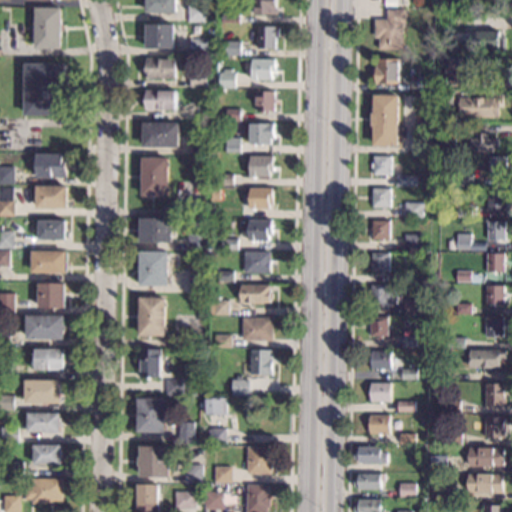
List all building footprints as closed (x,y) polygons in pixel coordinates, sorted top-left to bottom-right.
[(174,0),(174,13),(146,12),(146,0),(174,0)] [(274,0),(274,15),(254,15),(254,0),(274,0)] [(472,0),(472,11),(457,10),(457,0),(472,0)] [(61,47),(36,47),(36,7),(62,8),(61,47)] [(203,23),(187,23),(187,7),(196,7),(203,7),(203,23)] [(405,24),(402,24),(401,50),(379,49),(379,39),(375,39),(375,21),(387,21),(388,11),(405,12),(405,24)] [(465,35),(451,35),(451,12),(465,13),(465,35)] [(239,23),(221,22),(221,15),(239,16),(239,23)] [(172,49),(145,48),(145,25),(173,26),(172,49)] [(279,37),(276,37),(276,48),(257,48),(257,40),(258,40),(258,26),(280,27),(279,37)] [(498,52),(470,51),(470,33),(498,34),(498,52)] [(206,56),(189,56),(190,39),(206,39),(206,56)] [(239,56),(225,56),(225,42),(239,43),(239,56)] [(175,79),(146,78),(146,59),(175,60),(175,79)] [(399,86),(375,85),(375,67),(376,67),(377,60),(400,60),(399,86)] [(475,61),(474,84),(450,84),(450,75),(446,75),(446,69),(450,69),(450,60),(475,61)] [(274,74),(272,73),(271,82),(252,81),(253,61),(274,61),(274,74)] [(67,74),(69,74),(68,104),(66,104),(66,116),(24,115),(25,63),(67,64),(67,74)] [(211,88),(191,87),(191,73),(211,74),(211,88)] [(234,88),(219,88),(220,74),(234,75),(234,88)] [(433,90),(417,90),(418,79),(433,79),(433,90)] [(175,111),(144,110),(144,92),(175,93),(175,111)] [(453,110),(437,109),(438,92),(453,92),(453,110)] [(274,100),(276,100),(276,105),(274,105),(274,111),(256,111),(256,94),(274,94),(274,100)] [(398,147),(373,147),(374,127),(371,127),(372,114),(374,114),(375,97),(399,98),(398,147)] [(498,120),(459,119),(460,99),(498,100),(498,120)] [(207,120),(192,119),(192,105),(208,105),(207,120)] [(239,121),(225,121),(226,111),(240,111),(239,121)] [(430,117),(431,117),(431,133),(415,133),(415,117),(417,117),(417,111),(430,112),(430,117)] [(177,148),(142,147),(143,124),(178,125),(177,148)] [(272,137),(270,137),(270,144),(250,144),(250,125),(272,125),(272,137)] [(454,144),(442,143),(442,125),(454,126),(454,144)] [(486,140),(497,140),(497,150),(492,150),(491,155),(470,154),(471,140),(477,140),(477,134),(486,135),(486,140)] [(207,153),(191,153),(191,137),(207,137),(207,153)] [(431,154),(413,154),(414,138),(431,138),(431,154)] [(239,154),(225,154),(225,139),(240,139),(239,154)] [(64,178),(36,177),(37,154),(65,155),(64,178)] [(272,171),(270,171),(270,177),(250,177),(250,158),(273,158),(272,171)] [(390,176),(386,176),(386,180),(381,180),(381,176),(374,176),(374,169),(371,169),(372,165),(374,165),(374,158),(390,158),(390,176)] [(505,177),(488,177),(488,158),(506,159),(505,177)] [(167,196),(141,196),(142,159),(168,159),(167,196)] [(0,167),(15,168),(14,184),(0,183),(0,167)] [(233,187),(217,187),(217,175),(233,175),(233,187)] [(472,188),(458,188),(459,177),(473,177),(472,188)] [(416,187),(397,187),(397,178),(417,178),(416,187)] [(66,209),(37,208),(37,186),(66,187),(66,209)] [(14,216),(0,216),(0,187),(13,187),(14,216)] [(219,201),(210,201),(210,189),(220,189),(219,201)] [(271,205),(269,205),(268,210),(249,209),(250,189),(271,189),(271,205)] [(389,209),(373,208),(373,190),(390,190),(389,209)] [(504,210),(487,209),(488,190),(505,191),(504,210)] [(422,219),(406,218),(406,205),(422,206),(422,219)] [(464,210),(473,211),(472,219),(457,219),(458,206),(464,206),(464,210)] [(172,243),(140,242),(141,219),(172,220),(172,243)] [(65,240),(39,239),(40,220),(65,221),(65,240)] [(270,235),(268,235),(268,241),(248,240),(248,221),(271,222),(270,235)] [(389,239),(373,238),(374,221),(389,221),(389,239)] [(505,240),(488,240),(488,222),(490,222),(505,222),(505,240)] [(13,249),(0,248),(0,232),(14,232),(13,249)] [(471,251),(458,250),(458,234),(471,234),(471,251)] [(421,250),(406,250),(406,235),(421,235),(421,250)] [(205,250),(188,250),(188,236),(205,237),(205,250)] [(237,250),(222,250),(222,241),(237,241),(237,250)] [(8,266),(0,265),(0,250),(9,251),(8,266)] [(65,274),(32,273),(32,250),(66,251),(65,274)] [(389,272),(373,271),(373,252),(390,253),(389,272)] [(167,286),(140,286),(141,253),(168,253),(167,286)] [(269,273),(244,272),(245,253),(270,254),(269,273)] [(504,273),(487,272),(488,253),(504,253),(504,273)] [(205,291),(190,291),(190,271),(205,271),(205,291)] [(470,275),(479,275),(479,281),(470,281),(470,282),(456,283),(455,272),(469,271),(470,275)] [(233,283),(217,283),(218,273),(233,273),(233,283)] [(64,309),(38,309),(39,284),(65,284),(64,309)] [(397,303),(391,303),(391,307),(382,307),(382,304),(371,303),(372,297),(369,297),(370,292),(372,292),(372,284),(397,285),(397,303)] [(270,303),(239,303),(239,296),(241,296),(241,286),(271,287),(270,303)] [(504,287),(504,293),(506,293),(505,298),(504,298),(504,304),(487,304),(487,286),(504,287)] [(15,312),(0,311),(0,293),(15,294),(15,312)] [(164,337),(139,336),(140,300),(165,301),(164,337)] [(420,315),(406,315),(406,300),(420,300),(420,315)] [(228,303),(228,316),(215,315),(215,302),(228,303)] [(471,314),(458,313),(458,303),(472,303),(471,314)] [(64,340),(26,339),(27,315),(65,316),(64,340)] [(388,318),(388,335),(383,335),(383,339),(378,339),(379,335),(370,335),(371,317),(388,318)] [(503,337),(486,337),(487,318),(503,319),(503,337)] [(271,342),(243,342),(244,319),(272,319),(271,342)] [(10,345),(0,345),(0,329),(10,329),(10,345)] [(231,338),(231,348),(213,348),(213,337),(231,338)] [(417,347),(402,347),(402,337),(417,337),(417,347)] [(466,338),(466,348),(448,348),(448,338),(466,338)] [(61,370),(35,369),(35,349),(62,350),(61,370)] [(160,359),(169,360),(169,370),(162,370),(161,377),(138,376),(139,350),(160,350),(160,359)] [(506,359),(501,359),(501,368),(470,368),(471,350),(507,351),(506,359)] [(391,370),(372,369),(373,351),(391,352),(391,370)] [(270,359),(273,359),(272,375),(251,375),(251,352),(271,352),(270,359)] [(12,378),(0,377),(0,362),(12,362),(12,378)] [(418,380),(403,380),(403,369),(418,369),(418,380)] [(444,380),(429,380),(429,371),(444,372),(444,380)] [(60,403),(25,402),(26,380),(61,381),(60,403)] [(182,396),(166,395),(166,381),(182,381),(182,396)] [(248,395),(231,395),(232,381),(244,381),(248,381),(248,395)] [(391,402),(370,402),(371,383),(391,384),(391,402)] [(505,405),(486,405),(486,384),(506,385),(505,405)] [(14,408),(0,408),(0,396),(14,396),(14,408)] [(165,434),(137,434),(138,400),(166,400),(165,434)] [(225,416),(207,416),(207,410),(202,410),(202,402),(206,402),(207,400),(225,400),(225,416)] [(415,412),(399,412),(399,401),(416,402),(415,412)] [(461,413),(444,413),(444,401),(461,402),(461,413)] [(60,432),(27,431),(28,412),(60,413),(60,432)] [(390,434),(370,434),(371,416),(390,416),(390,434)] [(504,439),(486,438),(486,417),(505,417),(504,439)] [(193,446),(179,445),(180,424),(194,424),(193,446)] [(19,442),(1,441),(1,438),(0,438),(0,432),(1,432),(1,427),(19,427),(19,442)] [(225,445),(207,445),(207,429),(226,430),(225,445)] [(417,445),(400,444),(401,433),(417,434),(417,445)] [(462,435),(462,446),(447,445),(447,434),(462,435)] [(60,465),(34,464),(34,446),(60,446),(60,465)] [(169,478),(139,477),(140,467),(139,467),(139,458),(140,458),(140,447),(170,448),(169,478)] [(382,454),(388,454),(388,464),(358,463),(358,460),(356,460),(356,451),(358,451),(359,447),(382,448),(382,454)] [(505,467),(470,466),(470,448),(505,449),(505,467)] [(270,475),(247,474),(247,449),(271,449),(270,475)] [(447,473),(430,472),(431,457),(448,457),(447,473)] [(23,477),(8,477),(9,461),(23,461),(23,477)] [(201,483),(187,483),(187,468),(191,468),(202,468),(201,483)] [(231,483),(215,483),(215,468),(231,468),(231,483)] [(385,480),(381,480),(381,490),(359,490),(359,488),(356,487),(356,477),(357,477),(357,474),(385,475),(385,480)] [(504,494),(469,493),(470,474),(504,475),(504,494)] [(63,502),(54,501),(54,503),(32,503),(32,498),(26,498),(26,487),(32,487),(33,479),(63,480),(63,502)] [(449,499),(432,498),(432,482),(449,483),(449,499)] [(268,495),(270,495),(270,508),(268,508),(268,511),(246,511),(247,485),(268,485),(268,495)] [(159,511),(136,511),(137,486),(159,487),(159,511)] [(412,498),(399,498),(399,487),(413,487),(412,498)] [(194,510),(175,509),(175,493),(195,493),(194,510)] [(223,510),(204,510),(205,494),(223,494),(223,510)] [(20,511),(5,511),(5,496),(20,496),(20,511)] [(381,511),(355,511),(356,503),(358,503),(358,500),(381,501),(381,511)]
